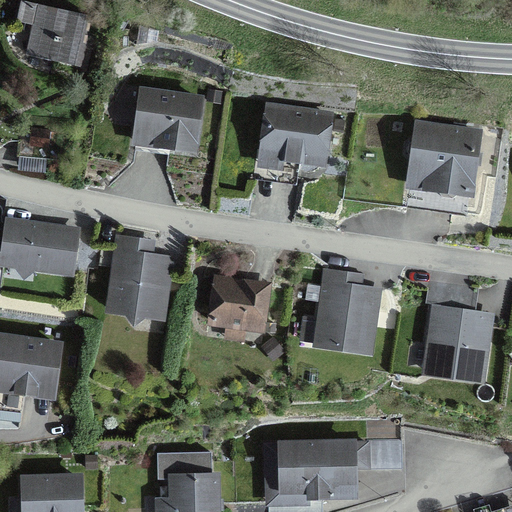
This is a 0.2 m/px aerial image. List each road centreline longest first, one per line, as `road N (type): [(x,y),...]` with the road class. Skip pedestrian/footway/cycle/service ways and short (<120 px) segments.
road 1 (residential): [(0,182),(129,212),(511,272)]
road 2 (primary): [(511,58),(375,43),(231,0)]
